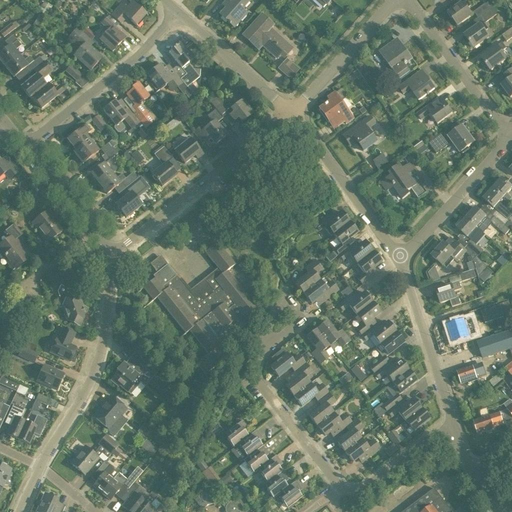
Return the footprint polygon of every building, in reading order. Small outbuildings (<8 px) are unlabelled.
[(234,28),(246,14),(242,10),(249,2),(246,0),(227,0),(222,6),(225,9),(219,15),(234,28)] [(472,5),(468,0),(466,0),(463,3),(462,2),(448,13),(458,27),(472,16),(467,9),(472,5)] [(147,17),(133,4),(128,10),(122,5),(112,17),(120,24),(126,17),(138,28),(147,17)] [(472,23),(492,8),(489,10),(485,4),(473,12),(478,18),(472,22),(472,23)] [(492,8),(472,23),(476,27),(464,36),(474,49),(488,38),(484,32),(488,30),(483,22),(484,21),(486,23),(497,15),(492,8)] [(38,29),(44,19),(39,16),(33,26),(38,29)] [(289,46),(270,29),(273,26),(262,16),(243,36),(254,46),(258,42),(277,59),(289,46)] [(112,53),(121,43),(126,38),(106,20),(102,25),(110,33),(101,42),(112,53)] [(0,33),(3,38),(15,29),(11,24),(0,32),(0,33)] [(23,33),(30,27),(27,24),(20,30),(23,33)] [(506,42),(511,37),(511,28),(502,36),(506,42)] [(90,71),(101,59),(90,49),(94,45),(76,29),(69,37),(83,49),(75,57),(90,71)] [(0,62),(5,69),(19,57),(15,51),(21,46),(12,36),(0,45),(0,62)] [(490,71),(506,59),(501,52),(506,49),(502,43),(497,46),(481,58),(490,71)] [(396,50),(392,44),(379,54),(389,67),(386,70),(396,83),(410,72),(404,64),(412,58),(402,46),(396,50)] [(179,45),(168,54),(181,70),(181,69),(185,75),(180,80),(184,84),(193,96),(198,92),(192,84),(199,78),(200,70),(193,70),(188,64),(192,61),(179,45)] [(33,71),(43,63),(39,57),(33,62),(29,56),(23,61),(19,57),(5,69),(13,78),(14,77),(18,82),(33,70),(33,71)] [(290,80),(299,70),(287,59),(277,69),(290,80)] [(47,87),(42,81),(47,76),(44,71),(47,68),(43,63),(33,71),(38,76),(22,88),(31,100),(33,99),(33,98),(47,87)] [(161,67),(148,77),(160,91),(167,85),(173,93),(184,84),(180,80),(176,75),(168,65),(163,70),(161,67)] [(76,82),(81,76),(70,66),(65,72),(76,82)] [(507,82),(502,86),(506,91),(511,99),(511,97),(511,68),(502,75),(507,82)] [(418,101),(434,89),(421,72),(399,88),(403,95),(410,90),(418,101)] [(136,89),(127,96),(128,97),(135,106),(130,110),(140,122),(141,123),(145,129),(155,121),(150,114),(143,106),(145,105),(144,103),(150,98),(147,94),(150,91),(147,88),(144,90),(139,84),(135,88),(136,89)] [(33,98),(33,99),(42,109),(57,97),(63,92),(60,87),(53,92),(48,86),(47,87),(33,98)] [(329,102),(319,109),(328,122),(334,118),(338,124),(343,121),(346,125),(354,120),(351,115),(351,116),(341,101),(345,98),(346,94),(343,90),(340,90),(327,99),(329,102)] [(437,125),(452,114),(440,97),(417,114),(421,121),(430,114),(437,125)] [(229,112),(217,98),(211,103),(223,119),(228,115),(235,123),(238,121),(242,125),(254,115),(243,101),(229,112)] [(116,102),(104,112),(115,126),(114,129),(117,133),(119,133),(123,129),(124,127),(121,123),(125,120),(132,130),(140,123),(141,123),(140,122),(130,110),(121,99),(117,103),(116,102)] [(227,137),(217,124),(223,119),(216,110),(208,117),(213,124),(204,131),(201,126),(193,133),(201,143),(204,142),(209,148),(214,144),(215,146),(227,137)] [(176,113),(169,118),(174,125),(181,119),(176,113)] [(100,133),(107,128),(98,116),(91,121),(100,133)] [(375,143),(366,129),(374,124),(369,117),(342,136),(347,143),(353,138),(362,152),(375,143)] [(140,123),(132,130),(133,132),(139,127),(139,128),(146,136),(149,134),(140,123)] [(90,141),(90,140),(86,135),(91,131),(87,126),(68,141),(76,151),(74,153),(74,154),(90,141)] [(474,143),(462,127),(450,136),(446,130),(428,143),(436,155),(453,142),(461,153),(474,143)] [(90,141),(74,154),(83,165),(99,152),(95,147),(95,144),(91,139),(90,140),(90,141)] [(198,160),(203,156),(191,140),(175,152),(185,165),(195,157),(198,160)] [(103,155),(113,147),(109,142),(99,150),(103,155)] [(416,152),(424,145),(422,142),(413,148),(416,152)] [(162,188),(177,176),(167,164),(173,159),(164,148),(157,154),(165,165),(152,175),(162,188)] [(105,162),(117,154),(113,149),(101,157),(105,162)] [(131,156),(133,159),(139,154),(137,151),(136,152),(131,156)] [(377,169),(388,163),(382,154),(372,160),(377,169)] [(3,164),(0,160),(0,176),(4,173),(9,179),(19,171),(9,159),(3,164)] [(100,185),(113,174),(112,173),(117,170),(110,161),(92,175),(100,185)] [(391,177),(381,184),(387,192),(393,188),(402,200),(409,195),(408,193),(411,191),(418,200),(431,191),(424,182),(418,175),(411,163),(402,170),(400,166),(389,174),(391,177)] [(126,188),(137,179),(132,173),(125,179),(121,174),(116,178),(113,174),(100,185),(108,195),(122,183),(126,188)] [(137,179),(126,188),(127,188),(129,187),(133,192),(116,206),(121,212),(120,214),(122,217),(125,217),(126,218),(142,206),(136,199),(149,189),(140,177),(137,179)] [(492,189),(508,203),(511,199),(507,194),(511,189),(511,188),(501,179),(501,180),(498,178),(495,181),(497,184),(492,189)] [(510,205),(508,203),(492,189),(488,194),(485,193),(483,196),(484,198),(483,199),(494,209),(498,211),(493,216),(505,226),(509,221),(502,215),(510,205)] [(35,203),(41,199),(34,190),(28,194),(35,203)] [(482,233),(482,232),(487,227),(482,223),(486,218),(475,208),(466,219),(482,233)] [(48,242),(61,231),(51,219),(54,217),(48,210),(32,223),(48,242)] [(333,234),(348,222),(340,212),(329,220),(325,216),(314,224),(318,230),(325,224),(333,234)] [(509,230),(505,226),(493,216),(489,221),(505,235),(509,230)] [(486,236),(482,232),(482,233),(466,219),(461,224),(459,222),(456,226),(458,228),(457,228),(471,241),(466,246),(469,249),(473,262),(474,261),(477,258),(483,251),(477,245),(486,236)] [(338,254),(349,245),(345,241),(356,232),(348,222),(333,234),(341,244),(334,249),(338,254)] [(27,261),(21,253),(22,247),(16,240),(22,235),(14,225),(3,233),(8,240),(0,246),(0,258),(0,259),(2,257),(12,270),(21,264),(22,265),(27,261)] [(356,263),(372,251),(364,241),(353,250),(349,245),(338,254),(342,260),(349,254),(356,263)] [(155,300),(209,353),(219,342),(216,339),(239,316),(238,315),(246,308),(242,305),(251,296),(226,272),(235,263),(215,243),(204,254),(216,266),(192,290),(157,256),(145,269),(154,277),(142,289),(154,301),(155,300)] [(469,249),(466,246),(463,249),(458,244),(451,251),(444,244),(432,256),(442,266),(451,257),(456,262),(466,252),(469,255),(470,257),(467,258),(469,263),(471,262),(473,262),(469,249)] [(372,251),(356,263),(364,273),(357,278),(361,284),(372,275),(368,270),(380,261),(372,251)] [(474,261),(473,262),(475,269),(476,273),(484,265),(477,258),(474,261)] [(304,293),(319,281),(314,274),(321,269),(314,260),(305,268),(308,272),(295,282),(304,293)] [(469,263),(467,264),(469,271),(473,270),(475,269),(473,262),(471,262),(469,263)] [(432,282),(440,279),(435,267),(428,270),(432,282)] [(480,279),(484,282),(492,273),(487,269),(480,277),(480,279)] [(469,271),(459,275),(459,276),(461,282),(475,278),(473,270),(469,271)] [(319,281),(304,293),(311,302),(324,292),(328,297),(337,290),(331,282),(324,287),(319,281)] [(82,307),(79,301),(71,297),(74,292),(56,283),(53,290),(57,292),(59,298),(57,299),(56,301),(59,307),(61,308),(61,307),(62,308),(67,321),(79,326),(87,310),(82,307)] [(461,289),(459,283),(452,285),(436,290),(440,304),(450,301),(452,307),(460,305),(458,298),(456,299),(453,292),(461,289)] [(349,287),(340,292),(343,298),(353,292),(349,287)] [(356,316),(372,304),(364,294),(353,302),(349,297),(338,306),(343,312),(349,307),(356,316)] [(362,336),(373,327),(369,323),(380,314),(372,304),(356,316),(364,326),(357,331),(362,336)] [(476,334),(471,320),(463,322),(463,320),(448,325),(453,342),(468,338),(468,337),(476,334)] [(330,345),(329,346),(332,350),(340,344),(342,347),(350,341),(341,331),(337,334),(327,321),(317,329),(330,345)] [(380,346),(396,334),(393,329),(394,326),(391,323),(389,323),(388,323),(377,332),(373,327),(362,336),(366,342),(372,337),(380,346)] [(70,346),(75,334),(62,328),(57,340),(56,339),(49,353),(69,363),(76,349),(70,346)] [(324,350),(329,346),(330,345),(317,329),(307,337),(317,349),(312,353),(321,364),(330,357),(324,350)] [(511,331),(477,343),(483,359),(510,350),(511,356),(511,331)] [(396,334),(380,346),(383,351),(379,354),(383,360),(404,344),(396,334)] [(34,363),(38,354),(22,347),(18,356),(34,363)] [(295,372),(305,364),(299,355),(292,360),(287,354),(270,367),(278,377),(291,367),(295,372)] [(392,384),(408,371),(405,367),(408,366),(403,359),(400,361),(388,370),(385,366),(375,374),(378,379),(384,374),(392,384)] [(375,374),(385,366),(381,361),(371,369),(375,374)] [(154,377),(138,364),(132,372),(123,364),(116,373),(117,374),(111,381),(118,387),(119,386),(127,392),(133,385),(134,386),(138,387),(140,384),(145,388),(154,377)] [(294,397),(310,383),(305,377),(312,372),(305,364),(295,372),(299,377),(286,387),(294,397)] [(56,391),(63,376),(43,366),(36,382),(56,391)] [(350,371),(354,375),(360,371),(356,366),(350,371)] [(474,372),(473,367),(458,372),(461,383),(476,378),(477,380),(486,377),(484,369),(474,372)] [(408,371),(392,384),(388,388),(395,398),(416,382),(408,371)] [(342,384),(351,377),(347,373),(338,380),(342,384)] [(498,374),(489,382),(493,387),(502,380),(498,374)] [(1,377),(0,378),(0,384),(16,392),(19,386),(1,377)] [(318,401),(328,393),(322,385),(316,390),(310,383),(294,397),(301,407),(314,397),(318,401)] [(19,386),(16,392),(25,396),(28,389),(19,385),(19,386)] [(171,396),(175,390),(170,386),(165,391),(171,396)] [(317,426),(333,414),(328,407),(334,402),(328,393),(318,401),(322,406),(309,416),(317,426)] [(38,409),(42,402),(47,405),(49,400),(38,395),(33,406),(38,409)] [(106,402),(93,417),(109,430),(107,432),(113,438),(121,429),(115,424),(121,417),(127,410),(125,409),(115,400),(111,396),(106,402)] [(387,413),(398,404),(394,399),(383,407),(387,413)] [(406,422),(421,410),(413,400),(402,409),(398,404),(387,413),(392,418),(398,413),(406,422)] [(0,417),(3,419),(9,406),(0,402),(0,417)] [(18,439),(26,421),(21,419),(25,410),(13,404),(7,418),(13,421),(6,434),(18,439)] [(511,405),(501,412),(503,417),(509,413),(511,417),(511,405)] [(421,410),(406,422),(414,432),(429,420),(421,410)] [(487,434),(495,431),(493,425),(502,422),(499,413),(474,421),(478,434),(486,432),(487,434)] [(346,427),(356,419),(351,423),(344,415),(338,420),(333,414),(317,426),(324,436),(337,426),(341,431),(346,427)] [(33,424),(26,421),(18,439),(29,444),(34,434),(40,436),(47,420),(37,415),(33,424)] [(344,453),(360,440),(355,433),(362,428),(356,419),(346,427),(350,432),(337,442),(344,453)] [(248,436),(247,436),(242,430),(246,427),(242,421),(225,434),(228,439),(227,440),(233,449),(239,444),(238,444),(248,436)] [(247,458),(262,446),(256,439),(260,436),(255,430),(247,436),(248,436),(238,444),(239,444),(242,449),(240,450),(246,458),(247,458)] [(396,447),(401,442),(393,432),(388,436),(396,447)] [(111,455),(118,446),(106,436),(98,444),(111,455)] [(360,440),(344,453),(352,463),(365,453),(369,457),(379,449),(372,441),(365,446),(360,440)] [(268,462),(267,462),(262,455),(266,452),(262,446),(247,458),(246,458),(244,459),(248,464),(246,466),(253,474),(258,470),(258,469),(268,462)] [(85,475),(99,458),(85,447),(71,463),(85,475)] [(162,451),(159,455),(166,460),(169,456),(162,451)] [(267,484),(281,472),(276,465),(280,462),(275,456),(267,462),(268,462),(258,469),(258,470),(262,474),(260,475),(266,483),(267,484)] [(101,493),(118,473),(113,470),(114,469),(105,461),(97,470),(102,475),(93,486),(101,493)] [(200,462),(195,466),(201,473),(206,469),(200,462)] [(10,473),(11,470),(0,464),(0,485),(3,488),(5,484),(9,485),(14,475),(10,473)] [(126,480),(118,473),(101,493),(109,500),(123,484),(128,488),(133,482),(133,483),(142,472),(138,469),(133,472),(126,480)] [(287,488),(287,487),(282,480),(285,477),(281,472),(267,484),(266,483),(264,485),(268,490),(266,491),(273,500),(278,496),(278,495),(287,488)] [(223,486),(231,480),(227,475),(219,481),(223,486)] [(278,495),(278,496),(283,501),(281,502),(286,509),(301,498),(295,490),(300,487),(295,481),(287,487),(287,488),(278,495)] [(149,495),(133,483),(133,482),(128,488),(120,497),(125,502),(121,506),(128,511),(134,511),(143,501),(144,502),(149,495)] [(201,500),(202,501),(203,502),(204,503),(205,504),(206,505),(208,505),(209,505),(211,505),(212,504),(214,504),(215,503),(216,502),(217,500),(217,499),(217,497),(217,496),(217,495),(217,493),(216,492),(215,491),(214,490),(213,489),(212,488),(210,488),(209,487),(207,488),(206,488),(205,489),(203,489),(202,490),(201,492),(201,493),(200,494),(200,496),(200,497),(200,499),(201,500)] [(452,511),(435,489),(404,511),(452,511)] [(37,511),(57,511),(53,510),(58,500),(45,494),(37,511)] [(143,501),(134,511),(161,511),(163,508),(154,499),(149,505),(144,502),(143,501)]
